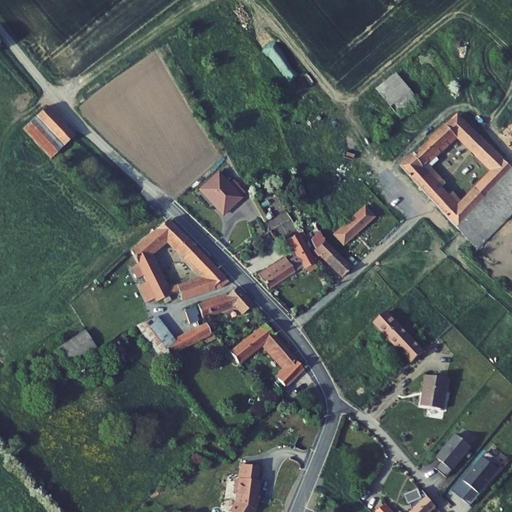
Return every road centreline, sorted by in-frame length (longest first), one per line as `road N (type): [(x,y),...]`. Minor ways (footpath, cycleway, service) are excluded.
road 1 (unclassified): [(0,29),(85,128),(289,328),(331,398)]
road 2 (unclassified): [(331,398),(331,418),(294,511)]
